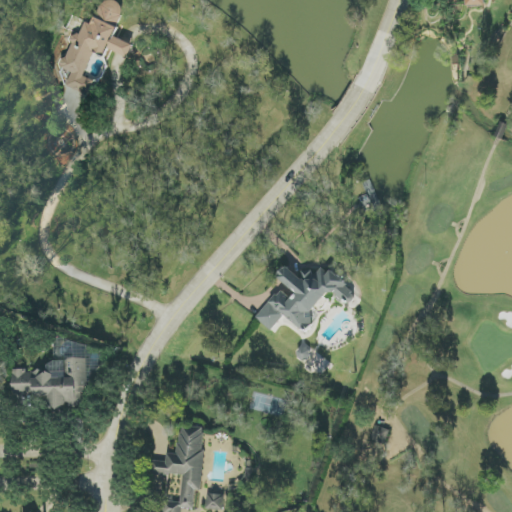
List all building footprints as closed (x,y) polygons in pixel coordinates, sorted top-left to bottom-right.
[(115,38),(119,28),(117,26),(120,22),(125,8),(119,3),(111,0),(107,0),(99,10),(93,25),(86,23),(70,41),(72,44),(69,54),(59,64),(67,71),(72,73),(67,87),(89,96),(96,77),(86,74),(95,51),(104,55),(109,50),(130,57),(134,44),(115,38)] [(257,318),(272,331),(285,315),(303,330),(308,331),(313,324),(314,311),(329,294),(335,294),(345,302),(354,302),(354,291),(331,271),(320,271),(317,274),(313,271),(306,271),(301,277),(287,266),(278,277),(298,293),(293,300),(281,290),(257,318)] [(13,373),(14,397),(49,396),(50,409),(87,407),(85,365),(81,365),(81,359),(69,360),(70,371),(13,373)] [(371,440),(376,425),(391,431),(386,445),(371,440)] [(183,476),(181,502),(167,501),(165,511),(181,511),(182,508),(194,509),(196,491),(202,491),(206,428),(181,426),(179,455),(168,454),(167,462),(153,461),(152,473),(183,476)] [(224,511),(225,495),(208,494),(207,510),(224,511)]
